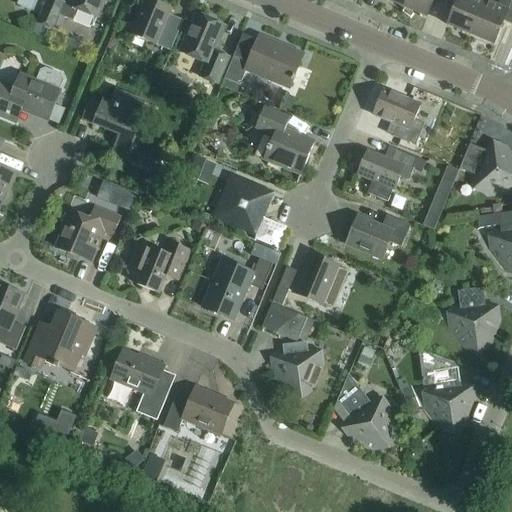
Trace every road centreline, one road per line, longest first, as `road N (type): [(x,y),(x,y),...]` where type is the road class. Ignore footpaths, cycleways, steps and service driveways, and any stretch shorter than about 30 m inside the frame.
road 1 (residential): [(511,386),(461,507),(281,436),(260,413),(235,356),(8,257)]
road 2 (residential): [(377,41),(311,207)]
road 3 (tertiary): [(511,95),(377,41)]
